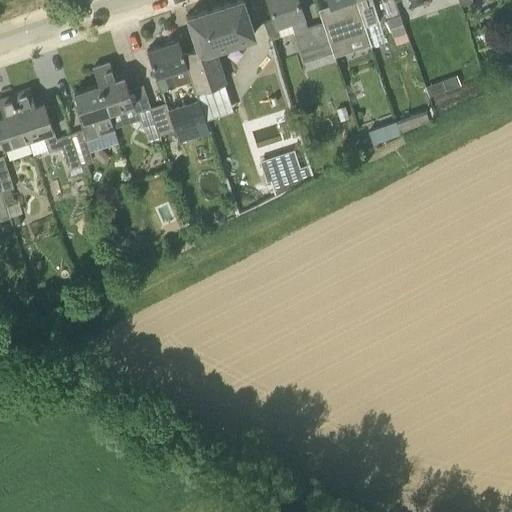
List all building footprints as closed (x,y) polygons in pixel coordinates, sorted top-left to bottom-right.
[(242,0),(233,0),(214,6),(228,46),(255,38),(242,0)] [(332,51),(331,48),(322,21),(307,26),(297,0),(268,0),(274,18),(264,22),(270,39),(294,31),(304,61),(320,56),(332,52),(332,51)] [(365,26),(356,0),(329,0),(331,5),(318,9),(322,21),(331,48),(344,43),(343,40),(367,32),(365,26)] [(356,0),(365,26),(379,22),(371,0),(356,0)] [(394,0),(380,0),(386,18),(385,18),(392,37),(405,33),(394,0)] [(197,47),(183,51),(192,80),(198,98),(205,120),(232,110),(223,84),(226,82),(215,50),(228,46),(214,6),(187,15),(197,47)] [(424,69),(443,64),(435,28),(416,32),(424,69)] [(176,85),(191,80),(192,80),(183,51),(182,52),(178,39),(147,49),(156,76),(157,76),(162,91),(176,86),(176,85)] [(108,112),(109,112),(133,104),(124,75),(115,79),(109,62),(93,67),(98,84),(99,84),(108,112)] [(459,85),(455,75),(441,81),(445,91),(459,85)] [(114,129),(113,127),(109,112),(108,112),(99,84),(98,84),(73,92),(83,121),(79,121),(82,129),(70,133),(83,171),(85,177),(93,175),(88,162),(93,161),(89,150),(118,141),(114,129)] [(14,97),(28,138),(42,134),(48,151),(62,146),(71,174),(83,171),(70,133),(56,138),(44,101),(35,104),(29,88),(13,93),(14,97)] [(0,137),(3,146),(28,138),(14,97),(0,101),(0,106),(3,115),(0,115),(0,137)] [(205,120),(197,98),(167,109),(165,102),(150,107),(158,131),(160,135),(174,130),(179,143),(209,133),(205,120)] [(348,118),(344,105),(335,108),(339,121),(348,118)] [(150,107),(137,111),(140,119),(145,135),(158,131),(150,107)] [(430,121),(426,110),(395,120),(399,131),(421,124),(430,121)] [(399,131),(395,120),(395,119),(369,129),(373,142),(400,133),(399,131)] [(270,181),(274,196),(311,177),(307,164),(300,167),(294,148),(259,159),(266,182),(270,181)] [(13,187),(2,155),(0,155),(0,189),(1,191),(13,187)] [(0,220),(9,217),(1,191),(0,189),(0,220)] [(216,226),(224,222),(224,214),(217,209),(210,213),(209,221),(216,226)] [(128,262),(135,251),(119,242),(113,254),(128,262)] [(68,284),(42,294),(47,308),(74,297),(68,284)] [(33,297),(18,295),(16,310),(32,312),(33,297)]
